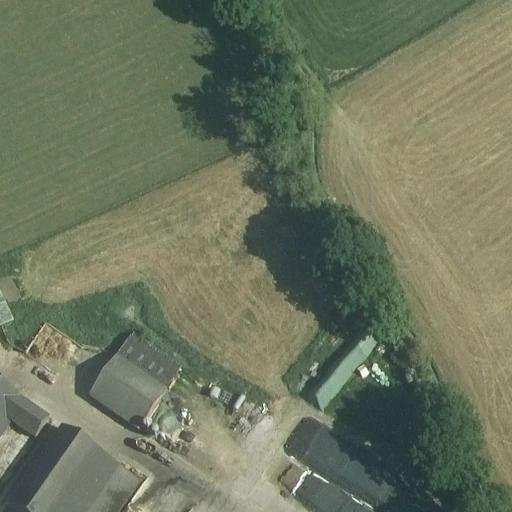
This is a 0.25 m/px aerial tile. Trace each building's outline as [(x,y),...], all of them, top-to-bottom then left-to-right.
[(167,394),(117,361),(90,401),(139,435),(167,394)] [(0,434),(8,422),(22,403),(0,387),(0,434)] [(48,421),(22,403),(8,422),(34,440),(48,421)] [(61,430),(6,509),(10,511),(64,511),(102,458),(61,430)] [(102,458),(64,511),(86,511),(117,469),(102,458)] [(117,469),(86,511),(105,511),(129,478),(117,469)] [(105,511),(121,511),(140,485),(129,478),(105,511)] [(449,511),(414,489),(399,511),(449,511)]
